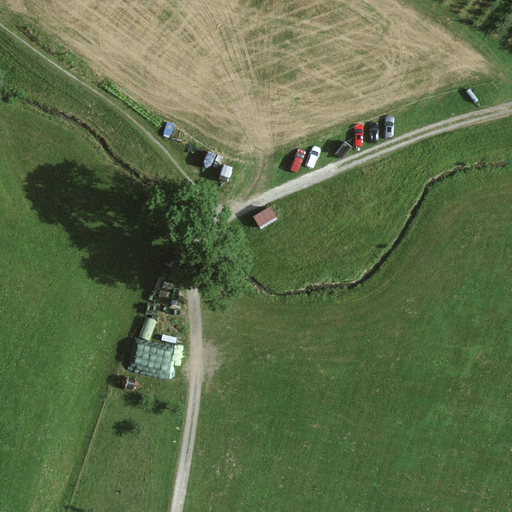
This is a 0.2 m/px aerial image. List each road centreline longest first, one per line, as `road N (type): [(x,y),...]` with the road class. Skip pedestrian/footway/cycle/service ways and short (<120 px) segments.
road 1 (track): [(212,224),(326,171),(511,106)]
road 2 (track): [(212,224),(194,246),(195,378),(174,511)]
